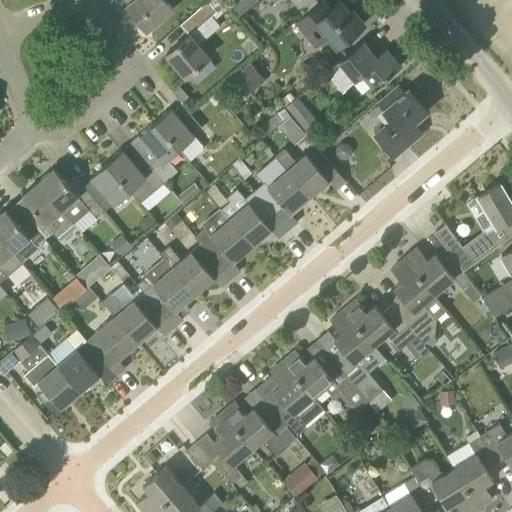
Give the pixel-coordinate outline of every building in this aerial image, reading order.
[(112,0),(110,1),(120,12),(127,6),(147,30),(173,8),(166,0),(112,0)] [(186,76),(209,56),(199,44),(220,25),(212,15),(217,11),(208,0),(181,23),(190,33),(166,53),(186,76)] [(249,8),(242,0),(236,0),(230,6),(239,16),(249,8)] [(329,9),(321,0),(320,0),(318,1),(307,11),(295,21),(316,45),(327,35),(337,47),(364,23),(352,9),(349,11),(340,0),(329,9)] [(297,0),(300,3),(307,11),(318,1),(317,0),(297,0)] [(378,59),(362,40),(328,70),(333,76),(332,77),(338,85),(337,85),(343,91),(345,89),(345,88),(355,80),(361,75),(373,88),(384,78),(385,79),(401,66),(385,48),(378,54),(381,57),(378,59)] [(243,92),(262,77),(253,65),(234,81),(243,92)] [(405,91),(398,83),(376,102),(383,109),(383,110),(399,128),(393,134),(385,125),(375,135),(394,157),(423,132),(414,122),(428,110),(409,88),(405,91)] [(308,131),(319,122),(298,97),(287,106),(308,131)] [(203,127),(182,103),(174,110),(171,107),(156,120),(190,160),(202,149),(203,145),(195,136),(196,135),(195,134),(203,127)] [(190,160),(156,120),(131,141),(165,181),(177,170),(168,159),(179,149),(189,161),(190,160)] [(141,201),(165,181),(131,141),(107,162),(141,201)] [(341,142),(336,146),(336,153),(340,158),(346,159),(352,154),(352,147),(348,142),(341,142)] [(296,161),(284,147),(275,155),(287,169),(309,196),(329,179),(336,188),(346,180),(330,162),(321,169),(307,152),(296,161)] [(141,201),(107,162),(90,176),(93,179),(85,186),(94,196),(105,209),(106,210),(114,203),(115,204),(130,191),(140,202),(141,201)] [(69,184),(54,167),(39,180),(74,222),(89,209),(93,214),(100,214),(105,209),(94,196),(85,186),(77,177),(69,184)] [(290,212),(309,196),(287,169),(268,185),(282,202),(272,210),(289,229),(298,221),(290,212)] [(58,236),(74,222),(39,180),(22,194),(37,211),(29,218),(45,237),(53,231),(58,236)] [(486,232),(495,226),(511,216),(511,201),(500,182),(477,196),(487,213),(478,219),(486,232)] [(186,189),(179,195),(186,203),(193,197),(186,189)] [(272,210),(263,217),(249,201),(230,218),(252,244),(271,228),(279,237),(289,229),(272,210)] [(29,218),(20,225),(6,208),(0,213),(0,233),(23,260),(39,247),(37,244),(45,237),(29,218)] [(176,212),(165,221),(171,229),(182,220),(176,212)] [(252,244),(230,218),(211,233),(205,227),(195,236),(200,242),(231,278),(241,270),(233,260),(252,244)] [(451,254),(462,245),(446,223),(434,231),(451,254)] [(124,231),(112,242),(122,254),(134,243),(124,231)] [(6,275),(23,260),(0,233),(0,275),(3,272),(6,275)] [(231,278),(200,242),(181,259),(169,245),(160,253),(164,257),(195,293),(214,276),(222,286),(231,278)] [(417,246),(404,257),(435,293),(454,276),(464,287),(471,281),(451,254),(443,261),(435,253),(428,259),(417,246)] [(495,315),(511,304),(511,247),(501,254),(511,271),(511,276),(482,296),(495,315)] [(135,281),(143,290),(174,326),(183,318),(176,309),(195,293),(164,257),(143,275),(135,281)] [(417,334),(424,342),(434,334),(434,333),(436,318),(423,303),(434,294),(435,293),(404,257),(391,268),(402,281),(394,287),(402,296),(392,304),(417,334)] [(87,263),(74,274),(76,276),(87,288),(89,285),(99,277),(87,263)] [(62,307),(87,288),(76,276),(52,296),(62,307)] [(174,326),(143,290),(124,307),(115,295),(109,294),(102,300),(115,315),(138,341),(157,325),(164,334),(174,326)] [(52,296),(41,306),(51,317),(62,307),(52,296)] [(398,350),(413,338),(417,334),(392,304),(382,313),(375,304),(367,310),(357,297),(344,308),(375,344),(385,335),(398,350)] [(332,355),(369,399),(381,389),(382,388),(361,363),(359,365),(355,361),(375,344),(344,308),(331,319),(341,332),(334,338),(342,347),(332,355)] [(126,367),(118,358),(138,341),(115,315),(86,339),(116,375),(126,367)] [(2,324),(7,339),(30,333),(25,317),(2,324)] [(61,407),(80,390),(48,353),(40,343),(41,342),(32,333),(12,350),(29,369),(24,373),(33,384),(38,380),(61,407)] [(434,334),(424,342),(429,348),(438,340),(434,334)] [(107,383),(116,375),(86,339),(76,347),(67,336),(48,353),(80,390),(99,374),(107,383)] [(494,350),(500,364),(511,358),(511,345),(511,343),(494,350)] [(307,361),(296,349),(284,359),(314,395),(324,386),(332,395),(340,388),(359,409),(369,399),(332,355),(322,364),(314,355),(307,361)] [(411,367),(426,383),(445,366),(430,350),(411,367)] [(296,436),(306,427),(304,425),(324,408),(313,395),(314,395),(284,359),(270,371),(281,383),(274,390),(282,397),(271,406),(296,436)] [(443,370),(436,375),(444,384),(450,378),(443,370)] [(381,389),(369,399),(376,408),(389,398),(381,389)] [(405,393),(401,404),(405,411),(419,402),(410,389),(405,393)] [(454,389),(439,391),(440,404),(456,402),(454,389)] [(247,413),(236,400),(223,410),(254,447),(264,438),(278,453),(290,443),(289,442),(296,436),(271,406),(262,414),(254,406),(247,413)] [(419,405),(404,414),(413,429),(427,420),(419,405)] [(254,447),(223,410),(210,422),(221,435),(213,441),(206,433),(197,440),(212,457),(214,459),(213,460),(227,477),(232,483),(242,474),(234,464),(254,447)] [(511,430),(506,434),(499,422),(479,434),(496,462),(506,456),(511,465),(511,430)] [(452,464),(478,507),(493,498),(484,484),(493,478),(486,468),(496,462),(479,434),(476,430),(466,436),(474,451),(452,464)] [(357,434),(351,439),(358,448),(369,441),(364,435),(357,434)] [(0,455),(3,459),(13,447),(3,439),(0,443),(0,455)] [(203,468),(213,460),(214,459),(212,457),(197,440),(187,449),(203,468)] [(317,477),(316,476),(324,470),(312,457),(284,481),(296,495),(317,477)] [(426,459),(411,469),(431,502),(441,496),(447,506),(455,501),(461,511),(469,511),(478,507),(452,464),(440,472),(433,461),(426,459)] [(144,511),(150,511),(183,485),(166,464),(143,484),(149,491),(136,502),(144,511)] [(392,511),(423,511),(421,508),(431,502),(411,469),(415,475),(382,495),(392,511)] [(210,511),(213,510),(223,502),(214,492),(205,500),(204,499),(199,503),(183,485),(150,511),(210,511)] [(351,511),(392,511),(382,495),(388,505),(377,511),(362,511),(359,507),(351,511)] [(347,511),(339,498),(322,509),(324,511),(347,511)]
